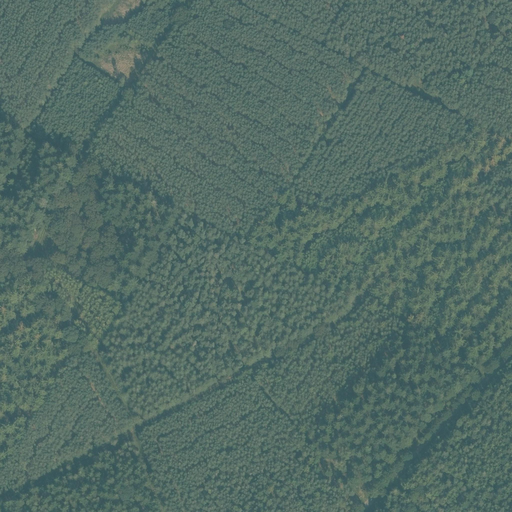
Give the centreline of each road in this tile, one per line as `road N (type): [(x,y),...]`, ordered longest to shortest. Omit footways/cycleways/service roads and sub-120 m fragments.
road 1 (track): [(157,511),(123,431),(134,419),(174,408),(340,313),(451,189),(511,148)]
road 2 (track): [(511,138),(235,0)]
road 3 (track): [(192,0),(78,164),(0,126)]
road 4 (unclassified): [(356,511),(511,351)]
